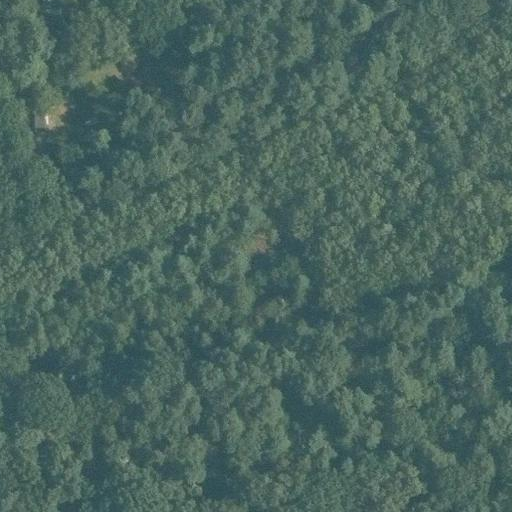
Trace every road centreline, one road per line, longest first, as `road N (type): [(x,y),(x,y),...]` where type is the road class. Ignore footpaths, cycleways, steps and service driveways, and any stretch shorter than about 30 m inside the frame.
road 1 (track): [(0,270),(511,37)]
road 2 (track): [(334,511),(144,452),(76,418)]
